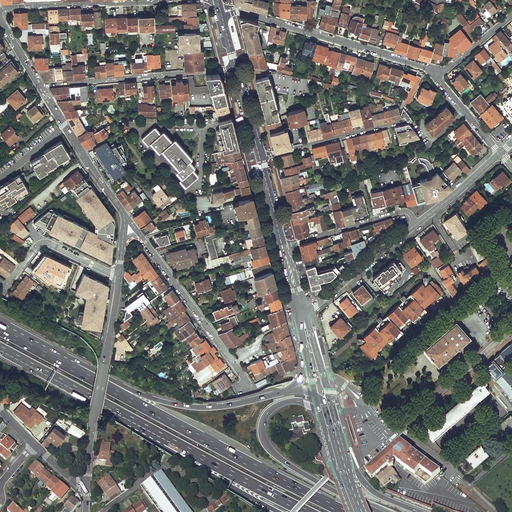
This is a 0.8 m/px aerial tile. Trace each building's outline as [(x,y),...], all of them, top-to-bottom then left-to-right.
[(234,0),(235,2),(237,4),(238,4),(238,5),(253,9),(256,10),(265,13),(267,2),(261,0),(234,0)] [(279,16),(289,17),(290,0),(279,0),(279,12),(279,16)] [(306,5),(294,5),(293,0),(290,0),(289,17),(289,18),(305,19),(305,16),(306,5)] [(312,6),(315,6),(315,1),(311,1),(309,1),(309,0),(306,0),(306,5),(305,16),(312,16),(312,6)] [(328,29),(333,31),(337,18),(335,17),(336,13),(335,12),(336,8),(337,8),(339,0),(333,0),(331,8),(324,28),(328,29)] [(412,0),(438,14),(444,9),(443,5),(437,6),(426,0),(412,0)] [(488,0),(484,4),(491,13),(496,9),(489,0),(488,0)] [(489,0),(496,9),(498,11),(501,8),(494,0),(489,0)] [(341,11),(348,14),(350,7),(346,6),(347,2),(344,1),(341,11)] [(178,4),(178,8),(182,8),(183,16),(184,16),(189,16),(196,16),(195,3),(178,4)] [(322,27),(324,28),(331,8),(327,6),(326,10),(325,9),(323,14),(319,27),(322,27)] [(80,8),(67,9),(67,19),(81,18),(81,14),(80,8)] [(47,10),(48,22),(59,22),(59,20),(58,9),(47,10)] [(67,9),(58,9),(59,20),(67,19),(67,9)] [(337,24),(344,26),(348,14),(341,11),(337,24)] [(14,13),(15,24),(19,24),(19,29),(27,29),(27,12),(14,13)] [(429,62),(430,57),(432,51),(423,49),(434,14),(431,12),(423,36),(417,58),(423,60),(429,62)] [(81,18),(82,29),(85,29),(85,26),(84,25),(84,24),(92,23),(92,25),(94,25),(93,13),(81,14),(81,18)] [(463,26),(468,33),(482,21),(478,17),(479,16),(477,14),(474,16),(476,20),(472,23),(470,20),(468,22),(464,17),(463,18),(460,13),(456,16),(463,26)] [(154,16),(138,17),(138,30),(146,30),(146,32),(148,32),(148,30),(155,30),(155,25),(154,16)] [(363,18),(356,16),(354,16),(353,17),(352,18),(351,19),(348,29),(358,33),(362,22),(363,18)] [(116,18),(117,30),(128,30),(127,17),(116,18)] [(127,17),(128,30),(138,30),(138,17),(127,17)] [(105,19),(106,31),(117,30),(116,18),(105,19)] [(258,22),(250,20),(249,19),(247,19),(245,20),(244,21),(243,22),(242,24),(241,26),(241,27),(247,50),(262,50),(257,31),(256,32),(255,29),(256,28),(258,22)] [(155,30),(155,32),(178,31),(199,31),(208,30),(207,26),(206,22),(199,23),(189,23),(155,25),(155,30)] [(357,36),(367,39),(371,29),(364,27),(366,23),(362,22),(358,33),(357,36)] [(382,42),(394,46),(398,32),(390,29),(392,23),(389,22),(387,28),(382,42)] [(61,54),(61,50),(59,26),(49,27),(49,28),(49,30),(50,30),(51,49),(50,50),(50,54),(61,54)] [(268,39),(282,43),(285,32),(280,30),(279,34),(274,32),(276,27),(271,26),(268,39)] [(460,29),(471,43),(474,40),(468,33),(463,26),(460,29)] [(367,39),(374,42),(377,34),(378,30),(371,27),(371,29),(367,39)] [(442,55),(455,56),(455,52),(455,53),(456,53),(457,52),(457,51),(459,53),(461,51),(471,43),(460,29),(450,37),(450,42),(444,42),(443,50),(442,55)] [(495,34),(505,46),(510,42),(500,30),(495,34)] [(180,49),(200,48),(199,31),(178,31),(179,49),(180,49)] [(399,53),(405,54),(408,44),(401,42),(403,36),(402,36),(403,33),(399,31),(398,32),(394,46),(393,51),(399,53)] [(488,47),(500,61),(508,55),(503,50),(506,47),(505,46),(495,34),(492,37),(495,42),(488,47)] [(30,41),(30,49),(43,48),(42,35),(28,36),(28,41),(30,41)] [(419,42),(413,40),(412,45),(408,44),(405,54),(410,56),(417,58),(423,36),(421,35),(419,42)] [(302,51),(312,54),(315,42),(311,41),(310,41),(306,40),(302,51)] [(311,59),(328,63),(328,61),(331,51),(328,50),(328,48),(316,43),(311,59)] [(437,57),(442,59),(442,55),(443,50),(433,47),(432,51),(430,57),(437,59),(437,57)] [(200,48),(180,49),(180,55),(184,55),(185,69),(197,68),(203,68),(202,48),(200,48)] [(330,73),(333,74),(336,67),(340,52),(332,49),(331,51),(328,61),(332,63),(330,73)] [(475,55),(481,64),(489,57),(483,49),(475,55)] [(336,67),(341,68),(345,53),(340,52),(336,67)] [(252,65),(276,71),(278,63),(267,60),(265,53),(248,54),(250,60),(252,65)] [(351,71),(356,57),(350,55),(345,53),(341,68),(351,71)] [(0,68),(10,60),(5,54),(3,57),(1,58),(4,62),(0,65),(0,68)] [(159,54),(146,56),(146,61),(147,69),(152,68),(151,67),(160,66),(159,54)] [(34,64),(37,69),(48,68),(47,56),(34,57),(35,63),(34,64)] [(283,70),(290,72),(291,67),(284,65),(286,57),(280,56),(278,63),(276,71),(282,72),(283,70)] [(351,72),(360,75),(365,60),(356,57),(351,71),(351,72)] [(141,61),(134,62),(133,58),(131,58),(133,71),(136,71),(136,70),(144,69),(147,69),(146,61),(143,61),(143,60),(141,60),(141,61)] [(493,69),(495,73),(500,69),(491,58),(487,61),(490,65),(489,66),(492,70),(493,69)] [(464,66),(473,77),(481,70),(472,59),(464,66)] [(14,65),(10,60),(0,68),(0,85),(2,84),(1,83),(3,81),(4,83),(7,80),(8,82),(17,74),(16,73),(19,70),(15,64),(14,65)] [(360,75),(369,77),(374,62),(365,60),(360,75)] [(113,64),(114,75),(120,74),(123,74),(123,63),(125,63),(125,61),(113,61),(113,62),(113,64)] [(72,62),(68,62),(66,62),(66,65),(62,65),(62,66),(63,79),(68,79),(73,79),(72,65),(72,62)] [(106,65),(106,76),(112,75),(114,75),(113,64),(108,65),(107,62),(105,63),(106,65)] [(72,65),(73,79),(80,78),(85,78),(84,64),(72,65)] [(376,75),(387,79),(387,77),(390,68),(384,66),(384,65),(379,64),(376,75)] [(276,72),(276,71),(252,65),(255,78),(276,72)] [(37,69),(44,81),(54,80),(63,79),(62,66),(48,68),(37,69)] [(393,82),(398,84),(399,80),(401,75),(402,71),(390,67),(390,68),(387,77),(394,79),(393,82)] [(266,119),(279,116),(277,109),(279,109),(277,100),(276,96),(274,91),(312,98),(308,84),(306,78),(282,72),(276,71),(276,72),(255,78),(266,119)] [(451,80),(459,89),(467,82),(460,73),(451,80)] [(210,93),(224,89),(220,77),(220,76),(219,75),(218,74),(217,74),(205,75),(210,93)] [(405,80),(413,83),(416,76),(407,74),(406,77),(401,75),(399,80),(404,82),(405,80)] [(406,100),(411,102),(421,77),(416,75),(416,76),(413,83),(410,90),(406,98),(406,100)] [(188,94),(207,93),(207,86),(195,87),(194,76),(187,77),(187,79),(188,94)] [(183,98),(188,98),(188,94),(187,79),(171,81),(172,99),(177,98),(177,102),(183,101),(183,98)] [(126,99),(133,98),(133,93),(137,92),(136,81),(128,82),(125,82),(126,93),(126,99)] [(160,96),(170,96),(170,84),(165,84),(165,83),(159,84),(160,96)] [(154,84),(146,85),(146,87),(143,87),(144,96),(141,96),(142,103),(151,102),(151,97),(155,97),(154,84)] [(355,90),(369,94),(370,91),(371,87),(358,84),(355,90)] [(81,105),(87,105),(86,101),(88,101),(87,87),(84,87),(83,85),(81,86),(80,86),(80,98),(81,102),(81,105)] [(80,86),(69,87),(71,99),(75,99),(80,98),(80,86)] [(426,103),(429,101),(434,91),(429,88),(428,89),(421,86),(416,97),(426,103)] [(57,101),(71,99),(69,87),(59,87),(50,88),(49,89),(54,96),(57,101)] [(98,100),(113,99),(112,87),(98,89),(98,100)] [(213,107),(227,103),(224,89),(210,93),(213,107)] [(12,93),(7,98),(15,108),(26,99),(18,90),(13,95),(12,93)] [(470,102),(479,113),(491,103),(498,97),(494,92),(491,94),(491,93),(484,99),(479,93),(470,102)] [(398,107),(383,111),(386,121),(403,117),(400,114),(402,109),(406,100),(406,98),(404,98),(399,108),(401,109),(398,109),(398,107)] [(63,110),(81,109),(81,107),(79,108),(79,105),(73,105),(73,104),(72,104),(71,99),(57,101),(60,106),(63,110)] [(217,114),(229,111),(227,103),(213,107),(206,107),(206,109),(215,109),(216,112),(217,114)] [(495,106),(492,103),(491,103),(479,113),(485,120),(488,118),(492,123),(498,117),(495,113),(498,110),(495,106)] [(37,104),(28,111),(34,120),(39,116),(40,118),(45,114),(42,110),(40,111),(38,109),(39,107),(40,107),(37,104)] [(139,116),(156,116),(155,107),(155,105),(138,106),(138,110),(139,116)] [(364,127),(374,124),(369,105),(363,107),(363,108),(359,109),(362,122),(364,127)] [(374,124),(386,121),(383,111),(382,107),(380,108),(381,111),(374,114),(372,105),(369,105),(374,124)] [(424,124),(432,134),(454,116),(446,106),(424,124)] [(350,118),(352,125),(362,122),(359,109),(359,107),(348,110),(350,118)] [(288,113),(286,113),(289,126),(303,122),(305,122),(302,108),(287,112),(288,113)] [(81,109),(63,110),(66,115),(67,118),(76,117),(80,116),(79,112),(83,112),(83,109),(81,109)] [(403,116),(409,124),(413,120),(404,111),(402,109),(400,114),(403,117),(403,116)] [(218,121),(230,117),(229,111),(217,114),(216,112),(213,112),(214,115),(217,115),(217,118),(218,121)] [(326,124),(320,125),(320,127),(323,137),(334,134),(331,123),(328,111),(323,113),(326,124)] [(269,131),(282,128),(279,116),(266,119),(269,131)] [(345,132),(353,130),(352,125),(350,118),(345,119),(344,116),(341,117),(345,132)] [(77,136),(89,129),(88,127),(83,129),(76,117),(67,118),(77,136)] [(220,145),(222,152),(238,147),(232,122),(230,117),(218,121),(218,124),(220,130),(216,131),(220,145)] [(334,134),(345,132),(341,117),(338,118),(338,121),(331,123),(334,134)] [(504,130),(510,124),(506,120),(492,132),(499,141),(507,134),(504,130)] [(308,141),(323,137),(320,127),(309,130),(307,121),(305,122),(303,122),(308,141)] [(456,144),(470,132),(471,132),(463,122),(453,131),(459,138),(454,142),(456,144)] [(13,123),(2,132),(11,142),(20,134),(16,128),(17,127),(13,123)] [(401,126),(395,127),(399,142),(419,137),(409,124),(401,126)] [(92,134),(99,130),(97,127),(92,130),(90,128),(89,129),(77,136),(81,141),(90,136),(92,134)] [(142,138),(147,143),(159,132),(154,127),(142,138)] [(104,130),(103,128),(99,130),(92,134),(90,136),(81,141),(86,149),(95,144),(93,141),(95,139),(97,141),(107,135),(105,132),(107,132),(106,130),(105,131),(104,130)] [(290,146),(287,132),(285,133),(284,128),(282,128),(269,131),(274,150),(290,146)] [(385,146),(388,145),(387,142),(390,141),(387,129),(381,131),(385,146)] [(180,180),(181,181),(193,171),(192,169),(195,167),(190,161),(191,160),(190,159),(191,158),(174,139),(171,141),(163,131),(160,134),(159,132),(147,143),(148,144),(151,142),(159,152),(162,149),(179,169),(176,171),(182,178),(180,180)] [(381,131),(373,133),(377,145),(382,144),(382,147),(383,149),(385,148),(385,146),(381,131)] [(474,137),(470,132),(456,144),(458,147),(463,143),(464,144),(474,137)] [(366,135),(371,154),(374,153),(373,147),(377,146),(377,145),(373,133),(366,135)] [(359,136),(362,151),(366,150),(368,154),(371,154),(366,135),(359,136)] [(362,165),(365,164),(362,151),(359,136),(351,138),(355,152),(359,151),(362,165)] [(464,144),(472,154),(482,146),(474,137),(464,144)] [(35,169),(24,175),(27,179),(33,175),(35,177),(52,165),(51,163),(68,153),(59,138),(42,148),(43,150),(29,159),(35,169)] [(351,160),(357,159),(355,152),(351,138),(346,139),(351,160)] [(111,148),(115,145),(113,143),(109,146),(107,141),(92,150),(102,165),(104,163),(99,155),(110,147),(111,148)] [(340,155),(343,165),(348,164),(344,148),(340,149),(338,142),(325,145),(328,157),(340,155)] [(109,175),(111,179),(125,170),(121,165),(120,162),(124,160),(122,156),(125,155),(122,143),(116,147),(115,145),(111,148),(110,147),(99,155),(104,163),(102,165),(107,172),(109,170),(111,173),(109,175)] [(322,159),(328,157),(325,145),(316,147),(318,157),(321,156),(322,159)] [(243,164),(238,147),(222,152),(219,152),(215,154),(217,164),(227,161),(228,165),(223,166),(224,169),(233,167),(243,164)] [(9,148),(0,155),(4,159),(12,152),(9,148)] [(304,163),(311,162),(310,156),(305,157),(303,150),(301,151),(304,163)] [(284,168),(299,165),(298,161),(294,162),(291,153),(281,156),(284,168)] [(461,160),(457,156),(453,160),(454,161),(457,164),(461,160)] [(466,174),(470,170),(461,160),(457,164),(462,170),(466,174)] [(448,190),(451,188),(447,183),(451,179),(452,180),(462,170),(457,164),(454,161),(439,175),(437,173),(434,175),(431,178),(427,179),(433,199),(441,196),(448,190)] [(286,175),(297,172),(296,169),(312,165),(311,162),(304,163),(299,165),(284,168),(286,175)] [(237,181),(246,179),(243,164),(233,167),(236,176),(231,178),(232,179),(222,181),(222,184),(229,183),(231,182),(237,181)] [(84,177),(77,169),(68,175),(70,177),(68,178),(66,177),(57,184),(64,193),(70,188),(72,187),(84,177)] [(502,170),(490,181),(496,189),(501,184),(504,186),(506,185),(511,180),(502,170)] [(22,171),(17,173),(23,182),(27,179),(24,175),(22,171)] [(181,181),(186,187),(198,176),(193,171),(181,181)] [(283,184),(305,178),(303,174),(298,176),(297,172),(286,175),(281,176),(282,180),(283,184)] [(17,173),(0,184),(0,200),(3,205),(28,189),(23,182),(17,173)] [(364,186),(371,184),(370,180),(378,178),(377,174),(375,174),(362,179),(364,186)] [(87,193),(92,189),(84,177),(72,187),(79,196),(77,197),(88,212),(89,211),(94,217),(91,219),(95,224),(98,227),(97,235),(91,232),(88,230),(88,229),(81,225),(80,228),(75,225),(76,223),(69,219),(68,221),(65,219),(66,218),(53,211),(52,212),(50,217),(51,217),(40,226),(67,240),(69,238),(74,240),(73,243),(80,246),(81,244),(85,246),(84,248),(88,250),(89,248),(98,252),(97,254),(109,260),(111,259),(112,248),(107,248),(107,246),(112,247),(113,238),(110,238),(110,234),(109,234),(110,231),(113,232),(114,223),(110,218),(112,216),(106,208),(104,209),(102,206),(104,205),(93,190),(88,194),(87,193)] [(166,183),(163,178),(153,185),(157,191),(163,187),(162,187),(166,183)] [(285,191),(299,187),(298,183),(305,181),(305,178),(283,184),(284,188),(285,191)] [(235,189),(248,185),(246,179),(237,181),(238,184),(234,185),(235,189)] [(350,191),(364,186),(362,179),(347,185),(350,191)] [(426,201),(433,199),(427,179),(420,181),(426,201)] [(114,191),(124,205),(138,194),(134,190),(127,195),(125,192),(131,188),(126,181),(114,191)] [(416,204),(411,184),(410,181),(407,181),(409,193),(408,193),(411,205),(416,204)] [(426,201),(420,181),(411,184),(416,204),(426,201)] [(385,205),(404,198),(401,186),(400,184),(381,191),(385,204),(385,205)] [(215,194),(217,199),(238,194),(238,192),(241,191),(243,199),(251,196),(248,185),(235,189),(215,194)] [(411,205),(408,193),(406,194),(404,185),(401,186),(404,198),(407,206),(411,205)] [(289,206),(307,199),(306,196),(301,197),(301,195),(299,190),(304,189),(303,186),(299,187),(285,191),(287,198),(288,202),(289,206)] [(70,188),(77,197),(79,196),(72,187),(70,188)] [(170,198),(163,187),(157,191),(154,193),(153,197),(159,205),(170,198)] [(332,194),(336,193),(335,190),(335,189),(333,190),(323,193),(324,197),(328,196),(328,198),(333,197),(332,194)] [(374,207),(385,204),(381,191),(381,189),(370,192),(374,207)] [(477,207),(478,208),(486,201),(476,190),(468,197),(477,207)] [(124,205),(128,210),(139,202),(140,203),(138,205),(140,208),(145,204),(138,194),(124,205)] [(353,216),(368,212),(363,194),(351,197),(354,206),(350,207),(353,216)] [(339,202),(337,195),(333,197),(328,198),(331,204),(339,202)] [(237,202),(233,203),(237,217),(245,215),(245,216),(246,215),(256,213),(251,196),(243,199),(237,201),(237,202)] [(290,211),(304,207),(303,204),(314,200),(313,197),(309,198),(307,199),(289,206),(290,211)] [(477,207),(468,197),(464,200),(465,202),(461,206),(468,214),(477,207)] [(341,208),(339,202),(331,204),(331,205),(332,211),(341,208)] [(292,217),(310,211),(308,207),(308,205),(304,207),(290,211),(291,214),(292,217)] [(27,209),(18,216),(23,222),(34,212),(31,207),(27,209)] [(355,221),(353,216),(350,207),(341,210),(344,221),(345,224),(350,223),(355,221)] [(135,220),(140,227),(152,218),(155,216),(153,213),(151,214),(152,215),(149,218),(142,208),(134,213),(136,216),(133,217),(135,220)] [(341,210),(341,208),(332,211),(337,226),(345,224),(344,221),(341,210)] [(170,216),(166,210),(160,214),(165,220),(170,216)] [(310,211),(292,217),(293,221),(293,224),(304,220),(307,219),(309,218),(308,215),(315,213),(314,210),(310,211)] [(33,223),(40,226),(51,217),(50,217),(52,212),(48,211),(33,223)] [(448,217),(443,221),(451,234),(452,233),(454,237),(467,229),(464,225),(465,225),(456,211),(450,215),(452,217),(449,219),(448,217)] [(244,225),(245,229),(249,228),(259,225),(257,219),(256,213),(246,215),(249,224),(244,225)] [(322,215),(317,216),(322,231),(327,229),(322,215)] [(322,231),(317,216),(309,218),(307,219),(307,222),(313,220),(314,224),(315,224),(318,232),(322,231)] [(206,226),(213,223),(211,217),(204,219),(206,226)] [(12,226),(10,228),(12,230),(14,228),(17,231),(24,226),(17,218),(10,223),(12,226)] [(140,227),(145,234),(150,230),(151,232),(157,230),(152,222),(154,221),(152,218),(140,227)] [(385,228),(392,222),(391,218),(383,221),(384,226),(385,228)] [(487,238),(502,225),(496,218),(481,231),(487,238)] [(208,233),(216,230),(213,223),(206,226),(204,219),(199,221),(200,224),(194,225),(195,231),(198,230),(200,235),(208,233)] [(297,238),(309,234),(304,220),(293,224),(296,233),(297,238)] [(374,230),(377,236),(381,232),(380,228),(384,226),(383,221),(372,224),(374,229),(374,230)] [(185,232),(191,231),(189,224),(174,228),(177,240),(184,238),(184,237),(186,236),(185,232)] [(22,237),(29,232),(24,225),(24,226),(17,231),(15,232),(22,237)] [(251,238),(262,235),(260,230),(259,225),(249,228),(251,238)] [(366,246),(364,239),(360,240),(355,229),(347,231),(352,250),(354,256),(366,246)] [(426,235),(432,242),(438,237),(432,230),(426,235)] [(24,240),(13,233),(11,236),(21,243),(24,240)] [(210,257),(211,259),(217,257),(212,239),(218,237),(216,233),(209,235),(204,237),(210,257)] [(162,245),(170,243),(168,234),(155,238),(160,246),(162,245)] [(364,239),(366,246),(368,244),(377,236),(376,234),(373,235),(367,238),(364,239)] [(254,247),(264,245),(263,240),(262,235),(251,238),(254,247)] [(432,242),(426,235),(419,240),(428,251),(434,246),(432,242)] [(327,237),(299,245),(301,252),(303,259),(321,253),(330,250),(329,247),(317,251),(315,246),(329,242),(327,237)] [(345,245),(343,241),(341,242),(341,240),(339,241),(339,240),(335,241),(335,242),(332,243),(334,248),(345,245)] [(475,242),(469,246),(478,261),(484,258),(475,242)] [(479,248),(492,259),(496,255),(480,242),(477,244),(479,248)] [(199,262),(193,245),(168,253),(170,259),(172,262),(172,263),(172,264),(173,265),(174,265),(175,265),(176,267),(178,268),(199,262)] [(205,259),(207,265),(251,253),(253,259),(267,255),(266,250),(264,245),(254,247),(245,250),(232,254),(217,257),(211,259),(210,257),(205,259)] [(422,257),(413,246),(403,254),(412,266),(422,257)] [(305,266),(318,262),(316,257),(322,255),(321,253),(303,259),(304,263),(305,266)] [(46,255),(44,254),(32,269),(48,283),(50,281),(63,287),(67,281),(65,280),(68,273),(69,274),(72,267),(69,265),(69,264),(47,254),(46,255)] [(141,254),(132,260),(140,271),(134,276),(135,278),(137,277),(150,267),(141,254)] [(248,261),(249,267),(251,267),(269,261),(268,258),(267,255),(253,259),(248,261)] [(0,265),(0,271),(6,277),(15,266),(3,256),(0,259),(0,260),(2,263),(0,266),(0,265)] [(440,256),(434,260),(438,266),(444,263),(440,256)] [(483,271),(492,266),(488,259),(484,262),(486,265),(481,268),(483,271)] [(434,269),(437,267),(438,266),(434,260),(430,263),(434,269)] [(251,267),(254,277),(271,270),(270,266),(269,261),(251,267)] [(393,261),(372,277),(375,281),(372,284),(375,287),(378,284),(384,292),(401,278),(398,274),(405,269),(399,261),(395,264),(393,261)] [(308,278),(318,275),(317,271),(325,268),(324,262),(319,264),(318,262),(305,266),(307,272),(308,278)] [(456,297),(460,294),(451,281),(456,278),(446,262),(437,268),(443,279),(442,280),(453,298),(456,297)] [(150,267),(137,277),(139,280),(147,274),(149,278),(147,279),(149,281),(157,275),(150,267)] [(420,271),(416,267),(412,270),(416,275),(420,271)] [(475,267),(464,273),(462,270),(457,273),(464,284),(469,281),(468,279),(476,275),(479,278),(481,276),(475,267)] [(258,293),(276,286),(273,277),(271,270),(254,277),(258,293)] [(84,272),(75,291),(86,296),(81,326),(102,329),(109,284),(84,272)] [(312,293),(321,285),(318,278),(328,274),(327,272),(318,275),(308,278),(310,285),(312,293)] [(27,275),(20,284),(29,291),(30,290),(29,289),(33,282),(36,284),(37,283),(27,275)] [(165,287),(157,275),(149,281),(151,285),(149,287),(146,283),(140,287),(142,290),(142,291),(143,292),(146,296),(147,297),(150,300),(156,295),(152,291),(154,289),(157,293),(165,287)] [(199,288),(200,292),(212,288),(209,279),(195,283),(197,288),(199,288)] [(376,326),(364,337),(368,341),(361,347),(364,350),(363,351),(369,357),(369,356),(372,359),(379,352),(376,349),(387,338),(390,342),(402,331),(399,327),(410,317),(413,320),(425,309),(422,305),(427,300),(432,305),(438,300),(437,299),(443,292),(440,289),(441,288),(436,283),(435,283),(432,280),(427,285),(425,286),(422,282),(411,294),(414,297),(416,299),(404,310),(402,308),(399,304),(387,315),(392,321),(381,332),(376,326)] [(13,293),(20,284),(19,283),(11,293),(20,300),(21,299),(13,293)] [(29,291),(20,284),(13,293),(21,299),(23,301),(24,301),(31,292),(29,291)] [(374,299),(362,284),(353,293),(365,307),(374,299)] [(232,286),(221,290),(225,303),(236,299),(232,286)] [(244,305),(246,311),(255,307),(279,298),(277,291),(276,286),(258,293),(250,296),(252,300),(259,298),(260,302),(252,306),(251,303),(244,305)] [(175,293),(170,287),(162,293),(163,295),(170,305),(179,299),(175,293)] [(125,312),(124,321),(135,312),(140,309),(145,305),(148,302),(141,292),(127,303),(127,305),(124,307),(127,310),(125,312)] [(170,305),(163,295),(160,297),(167,307),(170,305)] [(347,297),(339,303),(349,315),(356,309),(352,304),(351,305),(350,303),(351,302),(347,297)] [(255,307),(256,309),(258,308),(258,310),(266,306),(267,309),(269,309),(270,312),(282,308),(280,303),(279,298),(255,307)] [(167,307),(164,310),(166,314),(173,308),(174,310),(173,311),(175,314),(170,318),(168,319),(169,321),(170,321),(184,311),(186,309),(183,304),(179,299),(170,305),(167,307)] [(148,302),(145,305),(154,317),(157,315),(148,302)] [(210,312),(213,320),(238,310),(235,304),(232,305),(233,307),(229,308),(225,309),(224,306),(210,312)] [(145,305),(140,309),(149,321),(154,317),(145,305)] [(173,308),(166,314),(170,318),(175,314),(173,311),(174,310),(173,308)] [(271,323),(259,328),(261,333),(271,328),(285,322),(284,315),(282,308),(270,312),(268,313),(271,323)] [(184,311),(170,321),(172,323),(175,320),(178,324),(174,327),(175,329),(177,328),(187,320),(190,319),(184,311)] [(368,317),(363,311),(360,314),(365,320),(368,317)] [(124,321),(118,325),(121,331),(133,323),(131,319),(137,315),(135,312),(124,321)] [(237,326),(233,316),(227,318),(229,322),(220,325),(223,332),(233,328),(232,328),(237,326)] [(149,321),(147,322),(151,327),(158,322),(154,317),(149,321)] [(346,323),(340,317),(330,326),(340,337),(351,326),(347,322),(346,323)] [(473,342),(451,317),(445,322),(445,323),(443,325),(429,337),(427,338),(428,339),(422,344),(425,348),(424,349),(431,357),(438,365),(439,364),(442,368),(448,363),(467,347),(467,348),(473,342)] [(244,324),(246,327),(258,322),(257,318),(244,324)] [(187,320),(177,328),(184,338),(194,330),(187,320)] [(285,322),(271,328),(273,332),(262,337),(263,340),(287,328),(286,325),(285,322)] [(219,334),(230,349),(252,338),(250,332),(240,336),(235,327),(233,328),(223,332),(219,334)] [(287,328),(263,340),(264,340),(266,341),(267,340),(268,342),(267,343),(264,344),(265,346),(289,335),(287,328)] [(186,340),(191,348),(192,347),(203,339),(201,336),(200,338),(195,331),(185,338),(186,340)] [(289,335),(265,346),(267,351),(269,350),(272,354),(292,345),(289,335)] [(203,339),(192,347),(199,356),(211,348),(204,339),(203,339)] [(493,377),(511,398),(511,375),(504,366),(507,363),(507,361),(505,359),(511,352),(511,342),(494,358),(484,367),(493,377)] [(292,345),(272,354),(273,358),(283,354),(285,359),(295,355),(293,351),(292,345)] [(224,365),(218,358),(217,359),(216,359),(216,358),(217,358),(214,354),(213,353),(216,351),(213,346),(211,348),(199,356),(202,360),(197,363),(201,368),(209,362),(211,364),(210,365),(215,372),(224,365)] [(280,375),(296,367),(297,365),(296,361),(295,355),(285,359),(276,364),(274,365),(277,370),(280,375)] [(274,365),(276,364),(275,362),(270,364),(269,362),(266,363),(265,360),(264,361),(263,358),(259,360),(251,364),(256,373),(274,365)] [(259,377),(277,370),(274,365),(256,373),(259,377)] [(231,383),(224,373),(214,380),(220,388),(217,390),(211,394),(213,396),(231,383)] [(220,388),(214,380),(211,382),(217,390),(220,388)] [(430,436),(432,439),(489,390),(485,385),(481,381),(428,426),(423,420),(419,424),(430,436)] [(5,390),(0,396),(0,399),(2,401),(4,400),(7,402),(12,396),(10,393),(10,392),(9,391),(8,392),(5,390)] [(17,407),(13,412),(17,415),(16,416),(25,423),(29,418),(34,412),(29,409),(25,413),(17,407)] [(304,422),(303,416),(302,416),(295,418),(295,417),(290,418),(291,422),(286,424),(288,431),(289,431),(293,430),(293,429),(292,424),(296,423),(297,424),(304,422)] [(511,416),(500,426),(505,431),(506,433),(511,427),(511,416)] [(55,422),(49,430),(51,431),(43,440),(48,444),(51,440),(57,444),(65,434),(55,427),(58,424),(55,422)] [(73,423),(67,430),(80,440),(85,433),(73,423)] [(502,434),(505,431),(500,426),(499,425),(496,427),(502,434)] [(4,435),(0,439),(0,454),(6,460),(11,453),(10,452),(12,449),(14,451),(18,446),(4,435)] [(395,460),(426,483),(441,472),(409,448),(408,447),(400,441),(383,456),(366,471),(372,479),(395,460)] [(101,452),(100,460),(112,461),(113,460),(114,452),(110,452),(111,443),(102,442),(101,452)] [(480,445),(466,458),(470,463),(473,466),(477,462),(478,463),(484,458),(484,457),(487,454),(480,445)] [(37,463),(30,471),(37,477),(43,469),(40,466),(37,463)] [(102,471),(98,465),(93,469),(95,472),(94,473),(95,474),(97,473),(97,474),(102,471)] [(36,477),(46,486),(54,477),(49,473),(45,469),(44,468),(43,469),(37,477),(36,477)] [(397,482),(385,468),(373,479),(382,490),(390,483),(393,486),(397,482)] [(162,470),(141,485),(160,511),(196,511),(203,507),(185,482),(175,489),(162,470)] [(122,493),(109,475),(97,483),(108,498),(111,501),(122,493)] [(54,477),(46,486),(52,491),(60,482),(57,480),(54,477)] [(67,489),(60,482),(52,491),(52,492),(61,500),(69,490),(67,489)] [(72,498),(64,507),(70,511),(72,511),(79,504),(72,498)] [(140,500),(123,511),(139,511),(145,508),(140,500)] [(211,511),(222,505),(219,501),(207,509),(208,511),(211,511)] [(21,510),(14,503),(10,508),(12,510),(11,511),(10,511),(22,511),(20,510),(21,510)]
